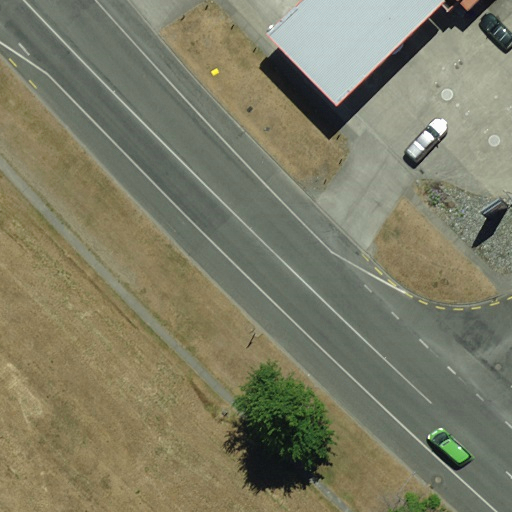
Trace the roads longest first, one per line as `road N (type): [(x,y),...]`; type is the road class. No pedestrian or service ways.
road 1 (trunk): [(285,263),(100,108),(0,0)]
road 2 (trunk): [(69,0),(285,263)]
road 3 (trunk): [(470,433),(285,263)]
